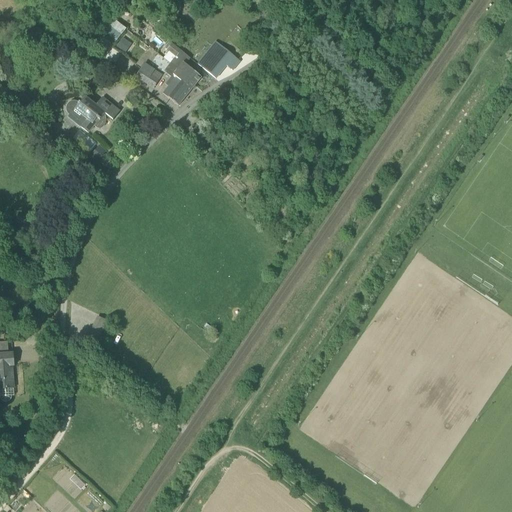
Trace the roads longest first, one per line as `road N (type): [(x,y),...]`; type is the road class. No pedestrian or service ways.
road 1 (track): [(183,511),(511,14)]
road 2 (unclassified): [(67,368),(61,290),(91,216),(125,169),(357,0)]
road 3 (track): [(9,497),(63,433),(67,368)]
